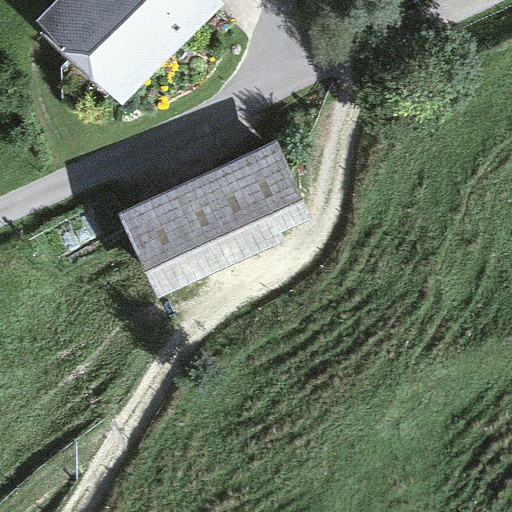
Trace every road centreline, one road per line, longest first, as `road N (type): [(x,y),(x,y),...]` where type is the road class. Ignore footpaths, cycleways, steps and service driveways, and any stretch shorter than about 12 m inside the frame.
road 1 (track): [(56,511),(168,332),(318,220),(329,110),(373,28)]
road 2 (track): [(0,202),(373,28),(473,0)]
